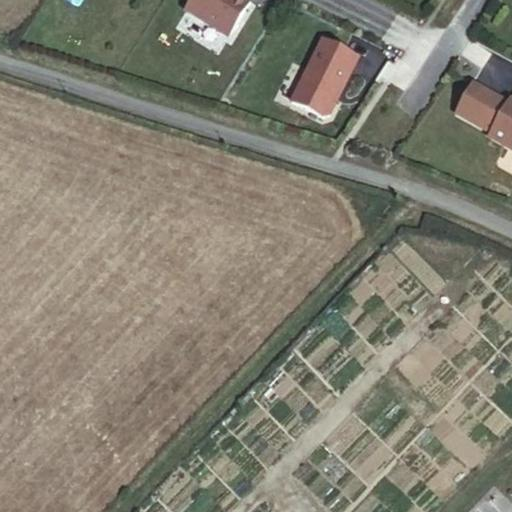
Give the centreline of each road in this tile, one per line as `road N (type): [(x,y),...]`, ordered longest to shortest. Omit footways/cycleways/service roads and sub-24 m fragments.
road 1 (residential): [(0,61),(336,166),(511,232)]
road 2 (track): [(134,511),(423,196)]
road 3 (track): [(244,511),(439,312)]
road 4 (residential): [(479,0),(409,109)]
